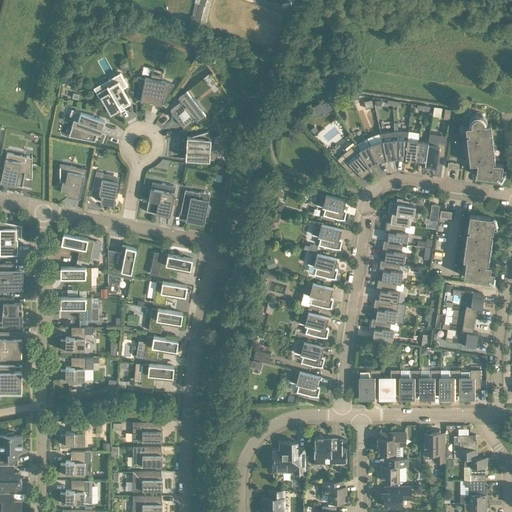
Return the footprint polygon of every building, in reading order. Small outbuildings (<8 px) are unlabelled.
[(196,22),(205,25),(211,0),(195,0),(194,3),(201,5),(196,22)] [(119,104),(121,103),(123,106),(130,102),(123,88),(127,85),(120,73),(108,80),(111,85),(97,93),(103,105),(106,103),(111,112),(120,107),(121,109),(119,104)] [(143,88),(140,100),(149,102),(150,100),(152,100),(153,101),(153,102),(162,104),(174,84),(166,83),(166,81),(161,80),(162,75),(151,73),(151,77),(145,76),(145,78),(137,77),(138,87),(143,88)] [(206,115),(190,95),(187,91),(179,97),(182,102),(180,103),(180,102),(171,110),(184,127),(193,120),(193,119),(194,118),(197,121),(206,115)] [(316,116),(334,107),(330,97),(312,106),(316,116)] [(73,118),(74,119),(68,135),(95,141),(99,127),(103,129),(103,128),(102,128),(105,120),(81,112),(78,119),(74,117),(73,118)] [(476,175),(495,178),(496,178),(497,176),(501,179),(503,175),(501,174),(503,164),(495,163),(494,154),(496,146),(492,139),(490,123),(487,124),(487,122),(487,121),(487,120),(486,119),(486,118),(485,117),(484,116),(483,115),(482,114),(481,114),(480,113),(479,113),(478,113),(476,113),(475,114),(474,114),(473,114),(472,115),(471,116),(470,117),(470,118),(469,119),(469,120),(468,121),(468,122),(468,123),(468,124),(469,126),(465,126),(461,127),(460,127),(459,133),(466,133),(470,164),(477,163),(477,165),(476,175)] [(207,116),(201,121),(204,125),(210,120),(207,116)] [(186,158),(210,160),(211,138),(210,138),(207,130),(191,135),(191,136),(191,137),(187,136),(186,158)] [(391,132),(391,139),(383,140),(382,140),(387,159),(396,158),(395,138),(394,131),(391,132)] [(405,158),(407,139),(395,139),(395,138),(396,158),(405,158)] [(415,160),(418,140),(407,139),(405,158),(406,158),(415,159),(415,160)] [(370,144),(378,162),(386,159),(386,160),(387,159),(382,140),(371,144),(370,144)] [(418,140),(415,160),(416,160),(425,161),(425,164),(428,142),(418,141),(418,140)] [(428,142),(425,164),(436,166),(438,155),(444,156),(446,143),(440,142),(439,146),(428,144),(429,142),(428,142)] [(337,159),(341,163),(350,172),(354,168),(362,176),(371,169),(359,149),(355,144),(341,155),(337,159)] [(359,149),(371,169),(369,166),(377,162),(378,162),(370,144),(359,150),(359,149)] [(21,161),(22,155),(7,152),(4,169),(3,169),(1,182),(2,182),(2,181),(8,182),(8,183),(23,186),(27,163),(21,161)] [(66,195),(70,196),(80,198),(84,178),(85,178),(86,168),(60,163),(60,182),(60,181),(62,182),(61,190),(67,191),(66,195)] [(115,204),(116,203),(116,201),(115,200),(115,199),(118,182),(102,179),(104,173),(96,171),(92,190),(99,191),(99,192),(102,196),(101,202),(109,203),(109,204),(110,205),(112,205),(114,205),(115,204)] [(170,215),(175,192),(176,186),(162,183),(161,189),(151,187),(146,211),(170,215)] [(199,198),(200,192),(185,190),(180,213),(188,215),(187,219),(189,219),(189,221),(194,222),(194,220),(203,222),(205,215),(207,215),(209,206),(206,206),(208,200),(199,198)] [(343,209),(346,199),(320,192),(317,204),(316,205),(325,207),(323,214),(323,215),(326,215),(325,217),(325,218),(334,220),(334,219),(334,218),(336,218),(338,218),(340,219),(343,219),(345,219),(345,218),(344,218),(347,210),(343,209)] [(387,221),(409,225),(411,213),(414,214),(416,205),(408,204),(409,201),(398,199),(397,203),(389,202),(388,212),(392,212),(390,221),(387,221)] [(439,205),(431,204),(429,220),(437,221),(439,205)] [(440,217),(450,218),(451,218),(452,212),(441,210),(440,217)] [(491,242),(492,235),(494,223),(496,223),(495,218),(490,219),(490,218),(470,214),(463,259),(466,260),(464,276),(489,280),(491,266),(488,265),(489,256),(488,256),(493,249),(491,241),(491,242)] [(0,253),(18,253),(18,237),(22,237),(22,225),(0,220),(0,253)] [(384,240),(384,241),(407,244),(408,232),(404,232),(405,224),(409,225),(387,221),(385,231),(389,232),(387,241),(384,240)] [(341,228),(316,222),(313,234),(312,234),(321,237),(319,244),(319,243),(318,244),(321,245),(321,247),(320,247),(330,250),(330,249),(329,249),(330,247),(333,248),(335,248),(338,248),(341,248),(340,248),(342,239),(339,239),(341,228)] [(89,261),(94,239),(63,233),(61,247),(68,249),(69,247),(72,248),(72,249),(79,251),(77,259),(89,261)] [(406,244),(407,244),(384,241),(382,251),(386,251),(384,260),(381,260),(404,263),(405,252),(401,251),(402,244),(406,244)] [(122,245),(121,252),(122,253),(122,256),(120,256),(119,263),(108,261),(108,273),(130,278),(136,248),(122,245)] [(430,260),(432,248),(425,247),(423,259),(430,260)] [(337,258),(311,251),(308,263),(308,264),(316,266),(315,273),(314,273),(314,274),(317,274),(317,276),(316,276),(316,277),(325,279),(326,279),(325,279),(326,277),(327,277),(329,277),(331,278),(334,278),(336,278),(336,277),(335,277),(338,269),(334,268),(337,258)] [(192,259),(162,252),(159,269),(151,268),(150,273),(170,277),(171,269),(178,270),(179,269),(182,269),(182,271),(190,273),(192,259)] [(378,279),(401,283),(403,271),(398,270),(399,263),(404,264),(404,263),(381,260),(379,270),(383,270),(381,280),(378,279)] [(24,277),(22,276),(22,270),(13,270),(13,263),(0,263),(0,287),(22,287),(22,277),(24,277)] [(61,267),(61,281),(69,281),(69,279),(72,279),(72,281),(79,281),(79,289),(92,289),(92,267),(61,267)] [(375,298),(375,299),(398,302),(400,290),(395,290),(396,282),(401,283),(378,279),(376,289),(380,290),(379,299),(375,298)] [(187,285),(157,280),(153,302),(165,304),(166,296),(174,297),(174,296),(177,296),(177,298),(185,299),(187,285)] [(333,287),(307,280),(304,293),(303,292),(303,293),(312,295),(310,302),(310,303),(313,304),(312,306),(311,306),(321,309),(321,308),(321,306),(324,307),(326,307),(328,307),(332,307),(331,307),(333,298),(330,297),(333,287)] [(460,297),(459,303),(477,306),(482,307),(484,294),(453,289),(452,293),(459,294),(458,297),(460,297)] [(61,297),(61,311),(69,311),(69,309),(72,309),(72,311),(79,311),(79,319),(92,319),(92,297),(61,297)] [(398,303),(398,302),(375,299),(373,309),(377,309),(376,318),(372,318),(395,322),(397,310),(392,309),(394,302),(398,303)] [(453,310),(452,315),(475,319),(477,306),(459,303),(446,301),(445,305),(452,306),(451,309),(453,310)] [(3,303),(3,308),(3,310),(2,310),(2,314),(3,314),(3,321),(22,321),(22,314),(23,314),(23,310),(22,310),(22,303),(3,303)] [(183,312),(152,307),(148,330),(161,332),(162,323),(169,325),(169,323),(173,324),(173,325),(180,327),(183,312)] [(430,308),(427,327),(434,328),(437,309),(430,308)] [(328,317),(302,310),(299,322),(299,323),(307,325),(306,332),(305,332),(308,333),(308,335),(307,335),(307,336),(317,338),(316,337),(317,335),(318,336),(322,336),(325,337),(327,337),(327,336),(329,328),(326,327),(328,317)] [(442,327),(455,329),(473,332),(474,331),(475,319),(452,315),(452,321),(450,321),(449,324),(443,323),(442,327)] [(395,322),(372,318),(370,328),(374,329),(372,338),(392,341),(394,329),(390,328),(391,321),(395,322)] [(85,327),(79,327),(71,327),(71,337),(66,337),(66,338),(61,338),(61,350),(85,350),(85,327)] [(476,346),(478,332),(474,331),(473,332),(455,329),(455,335),(453,335),(452,338),(446,337),(445,341),(476,346)] [(0,355),(22,355),(22,338),(20,338),(20,331),(0,331),(0,355)] [(145,352),(137,350),(136,356),(156,359),(157,351),(165,352),(165,350),(168,351),(168,353),(176,354),(178,340),(148,335),(145,352)] [(324,346),(298,339),(295,351),(294,351),(294,352),(303,354),(301,361),(301,362),(304,363),(303,365),(303,364),(303,365),(312,368),(312,367),(312,365),(315,366),(317,366),(320,366),(322,366),(323,366),(322,366),(324,357),(321,356),(324,346)] [(255,349),(253,358),(269,362),(271,353),(255,349)] [(68,380),(69,385),(80,383),(80,380),(85,380),(85,369),(93,369),(93,357),(71,357),(71,367),(66,367),(66,368),(61,368),(61,380),(68,380)] [(251,367),(262,370),(263,363),(253,360),(251,367)] [(174,366),(143,363),(141,386),(153,387),(154,378),(161,379),(161,377),(165,378),(165,379),(173,380),(174,366)] [(0,365),(0,393),(22,393),(22,365),(0,365)] [(299,392),(299,394),(298,394),(308,397),(308,396),(307,396),(308,394),(310,395),(312,395),(314,395),(316,396),(318,396),(318,395),(320,387),(317,386),(319,376),(294,369),(290,381),(299,384),(297,391),(296,391),(299,392)] [(380,397),(380,369),(370,369),(370,377),(360,377),(360,384),(358,384),(357,384),(357,392),(358,392),(360,392),(360,397),(370,397),(370,398),(371,398),(371,390),(373,390),(373,391),(374,391),(374,390),(380,390),(380,397)] [(380,369),(380,397),(390,397),(390,398),(391,398),(391,390),(393,390),(393,391),(394,391),(394,390),(400,390),(400,397),(400,369),(390,369),(390,377),(380,377),(380,369)] [(400,369),(400,397),(410,397),(410,398),(411,398),(411,390),(413,390),(413,391),(414,391),(414,390),(420,390),(420,397),(420,369),(410,369),(410,377),(400,377),(400,369)] [(420,369),(420,397),(430,397),(430,398),(431,398),(431,390),(433,390),(433,391),(434,391),(434,390),(440,390),(440,397),(440,369),(430,369),(430,377),(420,377),(420,369)] [(440,369),(440,397),(450,397),(450,398),(451,398),(451,390),(453,390),(454,390),(460,390),(460,397),(460,369),(450,369),(450,377),(440,377),(440,369)] [(460,369),(460,397),(470,397),(470,398),(471,398),(471,391),(480,391),(480,369),(470,369),(470,377),(460,377),(460,369)] [(71,421),(71,431),(66,431),(66,433),(61,433),(61,444),(85,444),(85,421),(71,421)] [(161,430),(161,421),(133,421),(133,441),(163,441),(163,430),(161,430)] [(0,458),(16,458),(18,458),(18,451),(22,451),(22,447),(22,443),(22,435),(13,435),(13,432),(7,434),(7,435),(0,435),(0,443),(2,443),(2,450),(0,450),(0,458)] [(406,432),(389,432),(389,438),(377,438),(377,445),(379,445),(379,452),(396,452),(396,446),(406,446),(406,432)] [(445,461),(445,437),(439,437),(439,432),(430,432),(430,433),(424,433),(424,453),(435,453),(435,461),(445,461)] [(476,457),(476,440),(475,440),(475,434),(463,434),(463,435),(458,435),(458,440),(460,440),(460,449),(454,449),(454,458),(464,458),(464,457),(476,457)] [(346,439),(338,439),(338,450),(331,450),(332,437),(322,437),(320,435),(318,437),(315,437),(315,446),(314,446),(314,456),(330,456),(330,462),(346,462),(346,450),(346,439)] [(271,459),(271,467),(271,473),(306,473),(305,455),(297,455),(297,442),(290,442),(288,441),(287,442),(285,442),(284,441),(282,442),(280,442),(280,450),(273,450),(273,459),(271,459)] [(161,455),(161,446),(133,446),(133,465),(163,465),(163,455),(161,455)] [(91,451),(85,451),(71,450),(71,460),(66,460),(66,462),(61,462),(61,474),(85,474),(85,458),(91,458),(91,451)] [(399,480),(399,466),(408,466),(408,457),(386,457),(386,465),(382,465),(382,480),(399,480)] [(487,457),(476,457),(464,457),(464,458),(464,466),(470,466),(470,480),(475,480),(475,474),(486,474),(487,474),(487,457)] [(20,478),(20,471),(14,471),(14,465),(0,464),(0,487),(22,488),(22,478),(20,478)] [(133,490),(163,490),(163,479),(161,479),(161,470),(133,470),(133,490)] [(92,480),(85,480),(71,480),(71,490),(66,490),(66,491),(61,491),(61,503),(92,503),(92,480)] [(328,493),(328,501),(344,501),(344,493),(346,493),(346,486),(343,486),(343,480),(323,480),(323,493),(328,493)] [(464,503),(487,503),(487,485),(486,485),(476,485),(475,480),(470,480),(463,480),(463,484),(465,484),(465,486),(468,486),(468,494),(460,494),(460,503),(464,503)] [(411,485),(394,485),(383,485),(383,491),(382,491),(382,499),(384,499),(384,506),(402,506),(402,499),(411,499),(411,485)] [(284,490),(272,490),(272,498),(262,498),(261,511),(280,511),(281,508),(284,508),(284,490)] [(0,507),(2,507),(1,511),(21,511),(22,500),(14,500),(14,493),(0,492),(0,507)] [(162,511),(163,504),(161,504),(161,495),(133,495),(132,511),(162,511)] [(464,511),(486,511),(487,503),(464,503),(464,511)]
